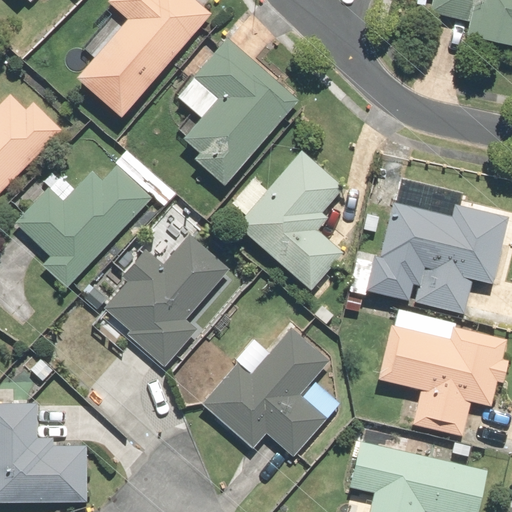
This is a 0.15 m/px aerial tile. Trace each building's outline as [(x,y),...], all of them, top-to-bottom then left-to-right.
[(113,116),(205,14),(189,0),(101,0),(98,4),(112,16),(82,49),(90,56),(70,78),(113,116)] [(511,0),(427,0),(424,12),(466,22),(462,39),(511,50),(511,0)] [(222,39),(168,99),(193,122),(176,140),(192,155),(186,162),(217,190),(294,103),(222,39)] [(0,188),(57,130),(30,104),(20,114),(4,98),(0,101),(0,188)] [(238,217),(230,226),(305,290),(337,253),(313,232),(324,220),(318,215),(339,190),(294,152),(259,192),(246,181),(225,206),(238,217)] [(99,181),(88,171),(59,203),(40,186),(7,222),(46,257),(40,264),(64,287),(146,199),(112,167),(99,181)] [(488,283),(504,219),(450,206),(447,218),(387,203),(374,254),(418,265),(408,302),(456,314),(465,277),(488,283)] [(122,284),(100,310),(124,331),(121,335),(160,368),(193,329),(182,320),(225,269),(184,235),(159,265),(141,250),(117,279),(122,284)] [(233,361),(195,404),(247,449),(260,433),(288,457),(325,416),(298,393),(327,360),(287,326),(246,372),(233,361)] [(444,340),(384,326),(371,381),(415,391),(407,425),(457,437),(465,402),(487,407),(493,383),(499,384),(505,361),(497,359),(502,339),(447,327),(444,340)] [(31,403),(0,403),(0,503),(81,503),(81,447),(51,447),(51,439),(31,439),(31,403)] [(472,511),(482,470),(351,442),(341,488),(368,494),(363,511),(418,511),(419,511),(420,511),(472,511)]
